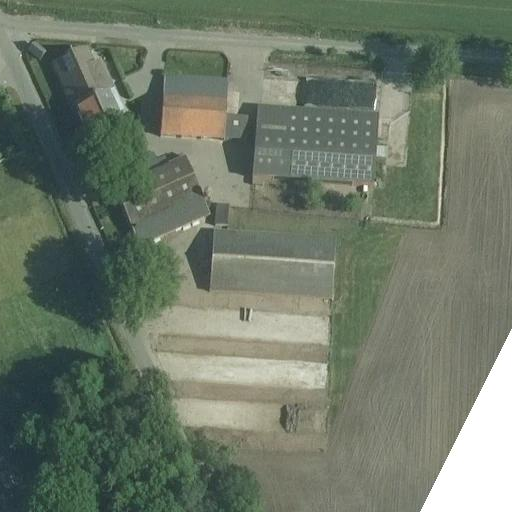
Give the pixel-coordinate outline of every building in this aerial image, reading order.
[(34,46),(26,54),(37,65),(45,57),(34,46)] [(79,58),(49,68),(79,153),(112,142),(99,103),(113,98),(102,67),(85,73),(79,58)] [(160,136),(227,143),(233,81),(166,75),(160,136)] [(378,128),(266,122),(263,185),(374,191),(378,128)] [(126,232),(188,200),(169,163),(152,172),(143,156),(119,168),(129,186),(108,197),(126,232)] [(212,212),(211,230),(296,232),(297,193),(279,192),(279,213),(212,212)] [(322,249),(211,244),(209,301),(320,306),(322,249)] [(294,352),(324,354),(326,322),(295,321),(294,352)]
